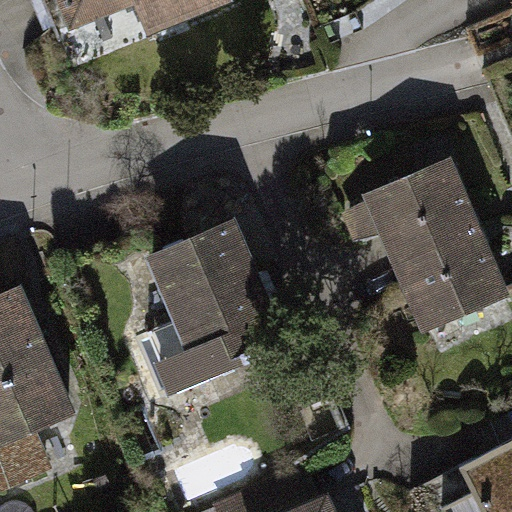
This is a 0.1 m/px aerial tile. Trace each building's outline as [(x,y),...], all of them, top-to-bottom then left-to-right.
[(44,0),(59,35),(139,4),(149,28),(219,0),(44,0)] [(456,151),(366,193),(384,239),(477,202),(456,151)] [(510,287),(477,202),(384,239),(418,324),(510,287)] [(239,214),(147,248),(176,325),(153,333),(171,381),(198,371),(213,365),(285,333),(239,214)] [(18,282),(0,289),(0,465),(11,490),(57,471),(39,429),(73,407),(18,282)] [(461,464),(414,488),(424,511),(511,511),(511,438),(479,455),(461,464)] [(220,511),(344,511),(332,484),(304,496),(292,469),(216,502),(220,511)]
